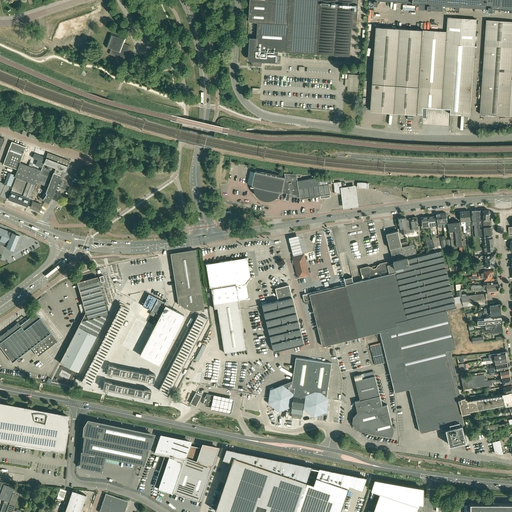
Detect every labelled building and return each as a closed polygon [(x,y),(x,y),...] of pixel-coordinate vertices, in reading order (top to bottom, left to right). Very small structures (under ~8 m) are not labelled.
[(250,0),(249,22),(258,22),(257,38),(250,37),(249,55),(249,56),(249,57),(249,58),(250,59),(251,59),(251,60),(252,60),(253,60),(262,61),(265,61),(277,62),(278,56),(278,51),(350,56),(352,28),(356,28),(358,0),(250,0)] [(511,0),(372,0),(372,1),(374,1),(374,4),(377,4),(377,1),(379,1),(379,0),(391,0),(419,2),(419,7),(443,9),(443,4),(489,7),(489,9),(492,9),(492,7),(500,7),(511,8),(511,0)] [(450,109),(450,114),(470,116),(476,19),(448,17),(447,31),(376,26),(370,111),(417,114),(417,115),(417,114),(422,114),(423,107),(450,109)] [(511,21),(486,19),(482,77),(511,79),(511,66),(511,21)] [(124,43),(126,39),(112,33),(106,47),(111,49),(109,54),(125,60),(130,46),(124,43)] [(360,75),(348,74),(348,86),(359,87),(360,75)] [(511,78),(511,79),(482,77),(480,114),(511,115),(511,78)] [(20,162),(21,157),(25,147),(12,142),(8,152),(3,164),(6,165),(4,170),(8,172),(15,174),(20,162)] [(36,182),(48,186),(53,173),(59,174),(60,175),(61,172),(62,171),(65,172),(66,168),(69,161),(47,152),(46,158),(41,170),(36,182)] [(41,167),(45,157),(34,153),(33,158),(37,160),(35,165),(41,167)] [(29,200),(35,184),(36,182),(41,170),(31,167),(32,164),(29,163),(28,166),(20,162),(15,174),(14,176),(16,177),(8,199),(20,204),(27,206),(28,203),(29,200)] [(255,171),(252,185),(252,186),(251,185),(251,186),(254,187),(254,186),(256,187),(257,188),(257,189),(257,190),(257,191),(258,192),(258,193),(259,193),(259,194),(260,195),(261,195),(261,196),(262,196),(263,196),(264,197),(265,197),(266,197),(267,197),(268,197),(269,197),(270,197),(271,197),(272,196),(273,196),(274,195),(275,194),(276,193),(277,192),(277,191),(282,192),(287,193),(286,195),(290,196),(290,194),(300,196),(300,198),(320,195),(319,185),(318,179),(298,182),(298,181),(288,183),(287,178),(255,171)] [(14,176),(15,174),(8,172),(3,183),(0,181),(0,196),(6,199),(10,186),(14,176)] [(53,173),(48,186),(46,192),(47,193),(43,199),(47,203),(53,194),(54,191),(60,175),(59,174),(53,173)] [(334,183),(335,193),(335,194),(342,193),(343,193),(342,187),(342,185),(341,182),(334,183)] [(342,193),(344,206),(359,204),(356,183),(342,185),(342,187),(343,193),(342,193)] [(319,185),(320,195),(321,198),(330,196),(330,194),(329,184),(328,184),(319,185)] [(41,204),(29,200),(28,203),(29,204),(31,204),(30,207),(38,211),(41,204)] [(485,235),(493,235),(492,226),(491,221),(491,211),(489,210),(482,210),(483,220),(483,227),(484,230),(484,235),(485,235)] [(406,217),(402,218),(404,234),(407,233),(414,232),(414,229),(418,228),(417,218),(409,219),(409,220),(407,220),(406,217)] [(451,247),(456,246),(454,222),(447,222),(451,247)] [(0,244),(6,247),(13,250),(19,235),(0,227),(0,244)] [(415,245),(410,246),(402,247),(402,246),(398,231),(387,234),(390,249),(394,261),(417,255),(415,245)] [(298,233),(288,236),(293,254),(303,252),(298,233)] [(484,242),(485,248),(480,249),(481,255),(485,255),(485,253),(490,253),(490,254),(494,254),(493,235),(485,235),(485,242),(484,242)] [(436,250),(435,247),(432,239),(426,241),(429,252),(436,250)] [(456,307),(454,297),(452,290),(454,289),(453,285),(451,285),(448,276),(455,274),(449,250),(442,252),(441,249),(417,255),(394,261),(395,266),(396,272),(390,274),(388,264),(386,263),(378,265),(377,267),(373,268),(371,266),(363,268),(362,270),(364,280),(353,282),(352,277),(345,279),(346,284),(347,284),(352,307),(361,336),(380,331),(396,327),(395,322),(447,309),(449,309),(456,307)] [(182,252),(170,254),(178,305),(192,311),(204,309),(195,250),(182,252)] [(298,277),(308,274),(306,266),(307,266),(306,262),(306,263),(303,254),(294,256),(293,256),(298,277)] [(248,257),(206,264),(206,265),(207,265),(211,292),(212,297),(214,309),(217,308),(224,353),(246,349),(239,300),(236,285),(246,284),(248,284),(247,283),(246,283),(250,278),(251,278),(251,277),(250,277),(247,258),(248,258),(248,257)] [(78,372),(96,336),(108,314),(97,277),(77,282),(86,312),(85,315),(83,315),(81,320),(81,321),(78,327),(81,329),(63,364),(78,372)] [(322,344),(361,336),(352,307),(347,284),(346,284),(303,295),(304,301),(305,304),(312,302),(318,327),(317,327),(319,334),(320,334),(322,344)] [(274,352),(304,344),(292,297),(289,286),(276,289),(279,301),(262,305),(274,352)] [(457,297),(454,297),(456,307),(456,308),(463,307),(464,309),(470,308),(469,306),(487,303),(486,293),(488,293),(462,296),(461,296),(457,297)] [(158,319),(139,355),(159,365),(184,315),(168,307),(164,305),(165,302),(148,294),(142,306),(151,310),(149,314),(158,319)] [(121,304),(81,380),(86,382),(90,385),(129,309),(125,307),(121,304)] [(458,397),(460,396),(457,381),(458,381),(451,349),(456,348),(447,309),(395,322),(396,327),(380,331),(395,392),(395,391),(395,392),(408,389),(418,430),(423,433),(442,428),(442,430),(446,429),(462,425),(464,424),(464,422),(462,414),(458,399),(459,399),(458,397)] [(2,335),(0,336),(0,346),(12,362),(17,359),(26,352),(28,350),(31,348),(38,356),(40,354),(50,347),(57,341),(51,333),(36,313),(27,320),(20,325),(18,323),(7,331),(6,331),(4,332),(5,333),(2,335)] [(198,314),(158,390),(163,392),(167,394),(207,318),(202,316),(198,314)] [(292,405),(292,406),(291,416),(302,417),(304,406),(315,415),(326,411),(328,399),(326,398),(332,363),(296,357),(291,387),(283,386),(272,390),(270,402),(279,410),(292,405)] [(107,364),(106,372),(110,373),(110,372),(149,380),(149,381),(153,382),(154,374),(147,373),(115,366),(107,364)] [(375,376),(365,378),(364,374),(354,376),(355,380),(360,400),(355,401),(357,412),(353,416),(352,423),(355,428),(361,431),(392,436),(393,431),(392,424),(387,404),(382,405),(380,395),(375,376)] [(486,381),(485,374),(477,375),(471,376),(465,377),(462,377),(464,389),(493,384),(492,383),(492,380),(486,381)] [(104,380),(102,388),(106,389),(106,388),(145,396),(145,397),(149,398),(151,390),(144,388),(143,389),(111,382),(104,380)] [(511,384),(511,385),(500,388),(502,393),(505,392),(505,393),(511,390),(511,384)] [(184,391),(178,401),(188,406),(190,403),(194,396),(202,398),(203,392),(188,388),(187,388),(186,389),(185,389),(185,390),(184,390),(184,391)] [(511,390),(505,393),(479,397),(465,399),(465,398),(461,399),(461,397),(460,397),(460,396),(458,397),(459,399),(458,399),(462,414),(468,413),(502,406),(505,405),(511,404),(511,390)] [(213,393),(212,398),(213,398),(212,406),(211,405),(210,409),(228,413),(231,411),(234,397),(213,393)] [(213,398),(212,398),(207,397),(204,398),(203,404),(211,405),(212,406),(213,398)] [(69,426),(68,426),(66,426),(68,416),(0,403),(0,440),(37,447),(65,451),(65,450),(69,426)] [(83,435),(82,452),(136,463),(143,465),(145,458),(146,458),(146,456),(147,456),(146,455),(150,436),(151,433),(88,420),(84,426),(83,434),(82,434),(82,435),(83,435)] [(466,441),(462,425),(446,429),(449,440),(448,441),(448,443),(450,444),(450,445),(458,443),(458,446),(462,445),(461,442),(466,441)] [(201,447),(200,447),(189,445),(190,442),(161,436),(157,445),(155,452),(154,451),(154,452),(160,454),(160,455),(164,456),(165,455),(169,456),(158,488),(172,493),(172,492),(183,496),(199,501),(211,465),(214,457),(217,447),(202,444),(202,447),(201,447)] [(503,454),(502,449),(500,440),(492,442),(495,453),(501,454),(503,454)] [(231,462),(214,510),(215,510),(220,511),(255,511),(258,503),(267,506),(265,511),(340,511),(350,485),(363,490),(365,484),(364,483),(366,478),(320,468),(318,476),(317,476),(314,483),(307,481),(307,480),(306,480),(311,466),(226,449),(224,455),(223,454),(222,459),(223,460),(225,460),(231,462)] [(105,458),(81,454),(80,468),(102,473),(105,458)] [(424,505),(424,504),(423,503),(423,488),(376,480),(372,489),(371,490),(380,493),(373,511),(416,511),(420,503),(424,505)] [(5,511),(14,487),(4,484),(2,487),(0,493),(0,498),(4,500),(0,511),(5,511)] [(12,511),(18,495),(22,484),(16,484),(14,487),(5,511),(12,511)] [(59,489),(57,497),(64,499),(66,491),(59,489)] [(80,511),(86,495),(72,490),(64,511),(80,511)] [(105,493),(99,511),(124,511),(128,501),(105,493)] [(469,500),(469,502),(468,511),(511,511),(511,500),(503,500),(503,503),(488,502),(488,500),(469,500)]
